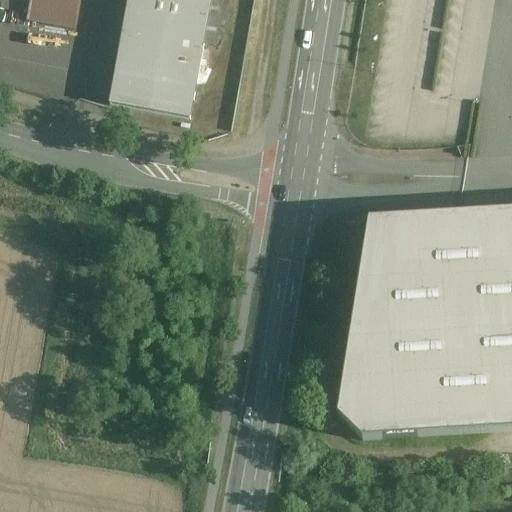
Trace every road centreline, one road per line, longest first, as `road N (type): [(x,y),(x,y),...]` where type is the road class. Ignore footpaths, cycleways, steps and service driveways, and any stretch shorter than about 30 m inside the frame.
road 1 (secondary): [(296,192),(243,511)]
road 2 (unclassified): [(296,192),(132,166),(0,133)]
road 3 (secondary): [(328,0),(296,192)]
